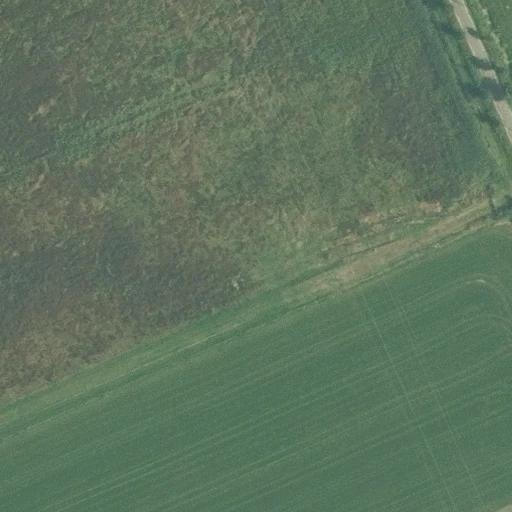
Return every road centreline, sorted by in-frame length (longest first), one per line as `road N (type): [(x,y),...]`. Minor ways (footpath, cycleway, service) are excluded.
road 1 (track): [(493,205),(305,291)]
road 2 (unclassified): [(511,139),(451,0)]
